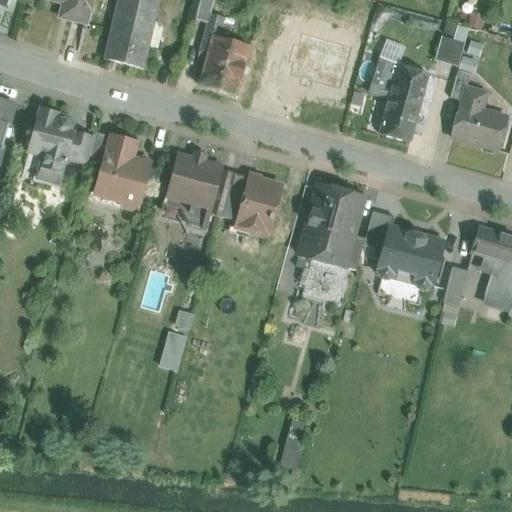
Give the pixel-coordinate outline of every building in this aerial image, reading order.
[(93,0),(55,0),(63,2),(62,5),(64,5),(65,1),(72,2),(68,22),(86,26),(89,11),(90,11),(93,0)] [(158,0),(117,0),(115,11),(154,22),(158,0)] [(214,2),(207,0),(200,0),(194,21),(207,25),(209,15),(210,16),(214,2)] [(154,22),(115,11),(103,61),(143,71),(154,22)] [(210,16),(209,15),(207,25),(204,35),(218,39),(223,19),(210,16)] [(218,39),(204,35),(198,54),(207,56),(198,86),(236,97),(249,48),(218,39)] [(458,66),(462,42),(439,38),(434,61),(458,66)] [(393,65),(381,60),(373,82),(391,90),(397,68),(393,67),(393,65)] [(428,76),(397,68),(391,90),(388,101),(419,109),(428,76)] [(470,76),(457,72),(449,100),(461,103),(465,89),(466,90),(470,76)] [(388,101),(391,90),(373,82),(368,96),(388,101)] [(466,90),(465,89),(461,103),(451,139),(497,152),(506,119),(481,112),(486,95),(466,90)] [(384,113),(378,135),(385,137),(385,138),(402,143),(403,142),(409,144),(419,109),(388,101),(384,113)] [(0,155),(14,107),(0,102),(0,155)] [(384,113),(370,109),(364,131),(378,135),(384,113)] [(54,113),(44,110),(43,112),(40,111),(28,154),(43,158),(40,168),(61,174),(65,160),(72,134),(68,133),(69,129),(66,123),(55,121),(57,116),(56,116),(53,115),(54,113)] [(76,128),(70,118),(57,114),(56,116),(57,116),(55,121),(66,123),(69,129),(68,133),(72,134),(74,135),(76,128)] [(74,135),(72,134),(65,160),(86,166),(89,158),(88,158),(93,140),(74,135)] [(110,139),(95,134),(93,140),(88,158),(89,158),(104,162),(110,139)] [(95,195),(94,196),(120,203),(123,210),(124,210),(131,212),(137,208),(149,166),(131,161),(136,145),(110,139),(104,162),(95,195)] [(193,161),(203,164),(205,157),(195,154),(193,161)] [(193,161),(176,157),(165,199),(174,202),(179,211),(187,226),(205,231),(210,216),(219,183),(222,169),(203,164),(193,161)] [(61,174),(40,168),(37,180),(57,186),(61,174)] [(245,190),(248,180),(233,175),(230,186),(245,190)] [(258,178),(252,177),(248,179),(248,180),(245,190),(236,223),(234,230),(236,231),(237,229),(267,238),(273,216),(278,214),(280,207),(277,202),(281,188),(260,182),(258,178)] [(230,186),(219,183),(210,216),(221,219),(230,186)] [(230,186),(221,219),(236,223),(245,190),(230,186)] [(317,187),(298,257),(344,269),(353,238),(363,200),(317,187)] [(123,210),(120,203),(94,196),(95,195),(90,194),(88,202),(121,211),(124,210),(123,210)] [(174,202),(165,199),(163,206),(179,211),(174,202)] [(393,219),(372,213),(364,241),(363,248),(374,251),(371,260),(380,262),(389,230),(390,230),(393,219)] [(380,262),(377,274),(380,279),(424,292),(429,289),(434,272),(437,273),(440,258),(438,257),(441,245),(425,240),(421,236),(411,233),(406,235),(390,230),(389,230),(380,262)] [(511,240),(478,230),(471,253),(484,257),(495,261),(490,277),(484,296),(511,305),(511,300),(511,240)] [(364,241),(353,238),(344,269),(356,273),(363,248),(364,241)] [(479,274),(490,277),(495,261),(484,257),(479,274)] [(467,273),(451,269),(442,304),(458,308),(467,273)] [(507,315),(511,305),(484,296),(481,307),(507,315)] [(190,329),(193,314),(175,311),(173,327),(190,329)] [(166,332),(158,368),(178,373),(187,337),(166,332)]
